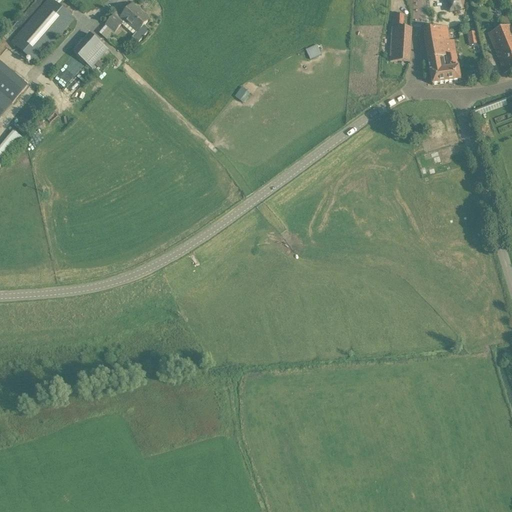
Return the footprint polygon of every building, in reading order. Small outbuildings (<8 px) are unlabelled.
[(35,64),(74,19),(52,1),(52,0),(48,0),(11,43),(35,64)] [(447,0),(447,2),(446,2),(449,14),(462,12),(461,11),(467,9),(464,0),(447,0)] [(137,32),(132,38),(138,44),(149,31),(143,26),(149,20),(133,6),(127,12),(126,12),(121,18),(116,13),(106,25),(114,33),(122,24),(124,21),(137,32)] [(410,64),(410,55),(412,29),(404,29),(404,15),(393,14),(390,62),(410,64)] [(488,34),(505,73),(511,70),(511,25),(510,25),(508,19),(501,21),(504,28),(488,34)] [(447,26),(424,30),(433,85),(460,80),(455,48),(450,48),(447,26)] [(469,46),(479,44),(476,32),(467,34),(469,46)] [(95,71),(101,64),(98,61),(108,51),(89,34),(73,52),(91,69),(95,71)] [(316,46),(305,51),(310,61),(321,56),(316,46)] [(0,94),(11,104),(27,86),(0,62),(0,94)] [(243,103),(250,93),(242,87),(235,97),(243,103)] [(0,94),(0,117),(11,104),(0,94)] [(0,158),(4,161),(23,138),(14,131),(0,148),(0,158)]
